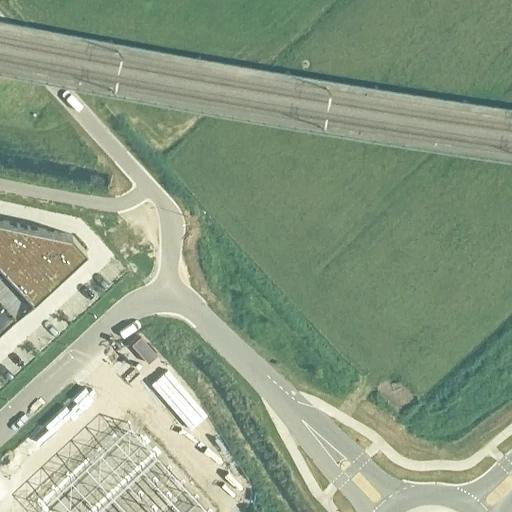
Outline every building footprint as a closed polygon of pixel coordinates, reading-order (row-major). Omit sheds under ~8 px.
[(44,228),(0,218),(0,225),(21,249),(38,233),(44,228)] [(0,225),(0,261),(3,265),(21,249),(0,225)] [(44,228),(38,233),(69,266),(86,250),(71,233),(44,228)] [(38,233),(21,249),(52,281),(69,266),(38,233)] [(21,249),(3,265),(34,298),(52,281),(21,249)] [(3,265),(0,268),(0,297),(16,315),(34,298),(3,265)] [(0,329),(16,315),(0,297),(0,329)] [(38,504),(45,511),(209,511),(211,511),(127,421),(69,475),(43,499),(38,504)] [(0,511),(1,511),(9,505),(0,495),(0,511)]
